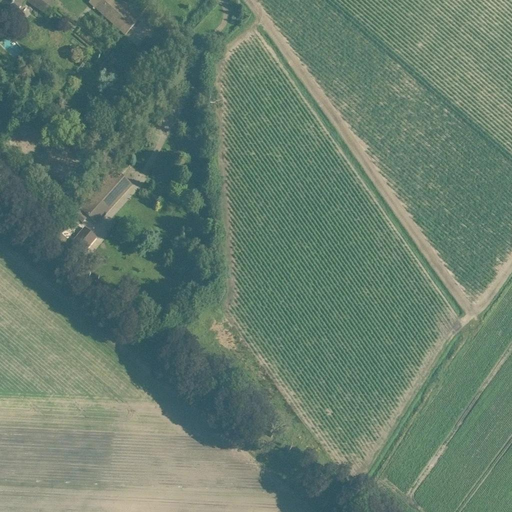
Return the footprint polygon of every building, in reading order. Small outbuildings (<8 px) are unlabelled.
[(3,0),(0,4),(0,15),(4,10),(11,17),(26,3),(45,14),(49,17),(57,6),(53,3),(47,0),(3,0)] [(140,18),(119,0),(92,0),(90,2),(126,34),(140,18)] [(116,172),(81,211),(96,224),(131,186),(116,172)] [(79,212),(74,217),(82,224),(86,218),(79,212)] [(84,228),(72,242),(84,253),(97,238),(84,228)]
